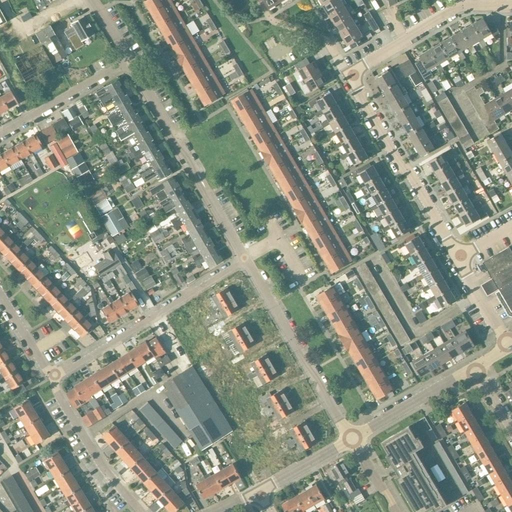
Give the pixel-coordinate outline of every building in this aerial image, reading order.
[(33,0),(38,9),(55,0),(33,0)] [(147,0),(144,2),(151,14),(172,2),(170,0),(147,0)] [(278,0),(263,0),(269,9),(280,3),(278,0)] [(330,0),(322,5),(328,15),(347,4),(344,0),(330,0)] [(151,14),(158,25),(178,13),(172,2),(151,14)] [(328,15),(334,25),(350,16),(344,6),(347,4),(328,15)] [(158,25),(164,37),(185,25),(178,13),(158,25)] [(334,25),(340,35),(356,26),(350,16),(334,25)] [(372,16),(366,19),(374,31),(379,28),(372,16)] [(73,27),(64,32),(68,39),(74,49),(83,44),(81,41),(93,33),(84,17),(71,24),(73,27)] [(483,19),(472,25),(481,40),(479,41),(483,48),(487,46),(483,38),(492,33),(493,36),(499,32),(494,23),(488,26),(483,19)] [(164,37),(171,48),(192,36),(185,25),(164,37)] [(472,25),(462,31),(470,46),(468,47),(473,54),(476,52),(472,45),(479,41),(481,40),(472,25)] [(340,35),(347,46),(348,45),(351,50),(365,42),(362,37),(356,26),(340,35)] [(462,31),(451,38),(459,52),(458,53),(462,60),(466,58),(462,51),(468,47),(470,46),(462,31)] [(171,48),(178,59),(198,47),(192,36),(171,48)] [(451,38),(440,44),(449,58),(447,59),(451,67),(455,64),(451,57),(458,53),(459,52),(451,38)] [(440,44),(429,50),(438,65),(436,66),(440,73),(444,70),(440,63),(447,59),(449,58),(440,44)] [(8,46),(3,50),(6,56),(12,52),(8,46)] [(178,59),(184,71),(205,59),(198,47),(178,59)] [(438,65),(429,50),(419,56),(425,67),(420,69),(427,81),(434,77),(430,70),(436,66),(438,65)] [(184,71),(191,82),(212,70),(205,59),(184,71)] [(399,65),(406,78),(416,72),(409,59),(399,65)] [(43,65),(53,82),(61,78),(51,60),(43,65)] [(299,71),(305,81),(320,72),(314,62),(309,64),(307,60),(297,66),(298,66),(300,70),(299,71)] [(41,65),(33,70),(43,88),(51,84),(41,65)] [(191,82),(198,94),(218,82),(212,70),(191,82)] [(389,103),(405,93),(391,70),(375,79),(389,103)] [(31,71),(24,75),(35,93),(42,89),(31,71)] [(320,72),(305,81),(311,92),(326,83),(320,72)] [(269,77),(258,83),(260,86),(270,80),(269,77)] [(500,83),(497,78),(492,81),(495,86),(500,83)] [(101,101),(123,89),(117,80),(104,87),(103,86),(96,90),(96,92),(101,101)] [(218,82),(198,94),(205,105),(225,93),(218,82)] [(466,92),(468,97),(477,91),(476,90),(475,87),(466,92)] [(292,88),(287,91),(290,96),(295,93),(292,88)] [(420,91),(424,97),(429,94),(425,88),(420,91)] [(101,101),(99,103),(101,107),(104,107),(106,111),(128,98),(123,89),(101,101)] [(231,101),(238,113),(259,101),(252,89),(231,101)] [(10,91),(0,97),(7,109),(17,103),(10,91)] [(477,91),(468,97),(471,101),(480,96),(479,95),(477,91)] [(435,98),(438,102),(447,97),(444,92),(435,98)] [(495,99),(504,114),(511,109),(511,103),(506,92),(495,99)] [(322,110),(323,111),(336,103),(330,93),(316,101),(315,99),(308,103),(310,107),(318,102),(322,110)] [(429,94),(424,97),(427,103),(432,100),(429,94)] [(409,106),(403,95),(389,103),(396,114),(409,106)] [(471,101),(474,106),(483,101),(480,96),(471,101)] [(450,102),(447,97),(438,102),(440,107),(450,102)] [(106,117),(109,122),(121,115),(133,108),(128,98),(106,111),(109,115),(106,117)] [(491,115),(494,120),(504,114),(495,99),(485,105),(485,106),(488,110),(491,115)] [(238,113),(245,124),(265,112),(259,101),(238,113)] [(474,106),(477,111),(485,106),(485,105),(483,101),(474,106)] [(440,107),(443,112),(452,106),(450,102),(440,107)] [(336,103),(323,111),(322,110),(315,114),(317,117),(324,113),(328,120),(329,122),(343,114),(336,103)] [(416,117),(409,106),(396,114),(402,125),(416,117)] [(443,112),(446,116),(455,111),(452,106),(443,112)] [(477,111),(479,116),(488,110),(485,106),(477,111)] [(71,108),(62,113),(67,122),(76,116),(71,108)] [(117,129),(126,125),(139,117),(133,108),(121,115),(109,122),(112,127),(115,125),(117,129)] [(433,113),(437,119),(442,116),(438,110),(433,113)] [(479,116),(482,120),(491,115),(488,110),(479,116)] [(455,111),(446,116),(449,121),(458,115),(455,111)] [(245,124),(251,136),(272,123),(265,112),(245,124)] [(328,120),(321,125),(323,128),(327,135),(334,131),(336,133),(349,125),(343,114),(329,122),(328,120)] [(458,115),(449,121),(451,125),(461,120),(458,115)] [(482,120),(485,125),(494,120),(491,115),(482,120)] [(77,116),(67,122),(72,130),(82,124),(77,116)] [(120,140),(123,139),(122,138),(144,126),(139,117),(126,125),(117,129),(115,131),(120,140)] [(422,128),(416,117),(402,125),(409,136),(422,128)] [(52,124),(58,133),(69,127),(63,118),(52,124)] [(86,124),(91,132),(97,129),(92,120),(86,124)] [(464,125),(461,120),(451,125),(454,130),(464,125)] [(494,120),(485,125),(487,130),(496,124),(494,120)] [(251,136),(258,147),(279,135),(272,123),(251,136)] [(496,124),(487,130),(490,134),(499,129),(496,124)] [(349,125),(336,133),(334,131),(327,135),(329,139),(337,135),(341,142),(342,144),(355,136),(349,125)] [(466,130),(464,125),(454,130),(457,135),(466,130)] [(41,132),(48,142),(58,136),(52,126),(41,132)] [(132,137),(136,143),(149,135),(144,126),(122,138),(123,139),(125,143),(129,142),(127,139),(132,137)] [(428,139),(422,128),(409,136),(415,147),(428,139)] [(97,129),(91,132),(94,138),(100,134),(97,129)] [(469,135),(466,130),(457,135),(460,140),(469,135)] [(449,133),(446,135),(449,141),(454,138),(451,132),(449,133)] [(501,133),(488,141),(494,152),(507,144),(501,133)] [(35,134),(24,140),(31,153),(42,146),(35,134)] [(67,134),(56,140),(61,150),(72,144),(67,134)] [(131,158),(133,157),(155,144),(149,135),(136,143),(128,148),(130,151),(131,152),(128,154),(131,158)] [(258,147),(265,158),(285,146),(279,135),(258,147)] [(472,139),(469,135),(460,140),(462,144),(472,139)] [(355,136),(342,144),(341,142),(333,146),(335,149),(343,145),(347,152),(348,154),(361,146),(355,136)] [(435,150),(428,139),(415,147),(422,157),(435,150)] [(474,143),(472,139),(462,144),(465,149),(471,145),(474,143)] [(24,140),(13,147),(20,159),(31,153),(24,140)] [(72,144),(61,150),(66,158),(77,152),(72,144)] [(143,155),(147,161),(160,153),(155,144),(133,157),(136,162),(139,160),(138,158),(143,155)] [(511,152),(507,144),(494,152),(501,164),(511,156),(511,152)] [(265,158),(271,170),(292,158),(285,146),(265,158)] [(361,146),(348,154),(347,152),(340,157),(342,160),(349,156),(355,165),(368,158),(361,146)] [(13,147),(2,153),(9,166),(20,159),(13,147)] [(107,147),(101,150),(104,155),(110,152),(107,147)] [(55,154),(62,167),(64,166),(67,164),(60,151),(55,154)] [(466,154),(465,154),(469,160),(470,159),(474,157),(474,156),(471,151),(467,153),(466,154)] [(2,153),(0,154),(0,170),(9,166),(2,153)] [(149,166),(138,172),(141,177),(150,172),(166,163),(160,153),(147,161),(149,166)] [(429,161),(435,173),(449,165),(450,166),(457,162),(455,159),(448,163),(443,154),(429,161)] [(44,159),(50,170),(57,166),(51,155),(44,159)] [(72,156),(66,159),(70,167),(76,163),(72,156)] [(511,156),(501,164),(507,175),(511,171),(511,156)] [(271,170),(278,181),(299,169),(292,158),(271,170)] [(126,162),(113,170),(117,176),(130,168),(126,162)] [(150,172),(141,177),(144,182),(155,175),(158,180),(171,172),(166,163),(150,172)] [(79,165),(71,169),(76,177),(84,173),(79,165)] [(364,182),(365,183),(379,176),(372,165),(359,173),(358,171),(351,176),(353,179),(360,175),(364,182)] [(435,173),(442,184),(456,176),(456,177),(464,173),(462,170),(454,174),(450,166),(449,165),(435,173)] [(475,171),(479,178),(485,175),(481,168),(475,171)] [(299,169),(278,181),(285,193),(305,180),(299,169)] [(76,177),(81,187),(93,180),(88,171),(84,173),(76,177)] [(485,175),(479,178),(484,186),(485,186),(492,182),(489,177),(487,178),(485,175)] [(155,194),(157,198),(179,186),(173,176),(149,190),(152,196),(155,194)] [(379,176),(365,183),(364,182),(357,186),(359,190),(366,186),(371,194),(385,187),(379,176)] [(442,184),(448,194),(462,186),(463,188),(470,184),(468,180),(461,185),(456,177),(456,176),(442,184)] [(120,182),(123,188),(129,184),(126,178),(120,182)] [(285,193),(291,204),(312,192),(305,180),(285,193)] [(7,186),(10,192),(16,189),(12,183),(7,186)] [(129,184),(123,188),(126,192),(132,189),(131,188),(129,184)] [(159,203),(162,208),(184,195),(179,186),(157,198),(160,202),(159,203)] [(448,194),(454,205),(468,197),(469,199),(476,195),(474,191),(467,195),(463,188),(462,186),(448,194)] [(370,193),(363,197),(365,200),(369,208),(377,203),(378,205),(391,197),(385,187),(371,194),(370,193)] [(3,190),(6,196),(11,193),(7,188),(3,190)] [(101,188),(88,196),(94,205),(107,197),(101,188)] [(488,192),(492,199),(497,196),(493,189),(488,192)] [(291,204),(298,215),(319,203),(312,192),(291,204)] [(168,216),(176,212),(189,204),(184,195),(162,208),(165,213),(166,213),(168,216)] [(130,200),(134,207),(141,203),(137,196),(130,200)] [(391,197),(378,205),(377,203),(369,208),(371,211),(379,207),(383,214),(384,216),(397,208),(391,197)] [(454,205),(460,216),(474,208),(475,209),(482,205),(480,202),(473,206),(469,199),(468,197),(454,205)] [(3,202),(7,207),(11,204),(6,199),(3,202)] [(105,199),(94,205),(100,216),(111,209),(105,199)] [(319,203),(298,215),(305,227),(325,215),(319,203)] [(171,221),(174,226),(195,213),(189,204),(176,212),(180,218),(175,221),(174,219),(171,221)] [(397,208),(384,216),(383,214),(376,219),(378,222),(385,217),(391,226),(404,219),(397,208)] [(474,208),(460,216),(467,227),(480,219),(481,220),(488,216),(486,213),(479,217),(475,209),(474,208)] [(138,213),(142,220),(148,216),(145,212),(143,209),(138,213)] [(102,217),(108,227),(118,221),(112,211),(102,217)] [(15,216),(20,221),(23,217),(19,212),(15,216)] [(183,224),(187,230),(200,222),(195,213),(174,226),(177,231),(180,229),(178,227),(183,224)] [(305,227),(311,238),(332,226),(325,215),(305,227)] [(23,217),(20,221),(24,225),(28,222),(23,217)] [(404,219),(391,226),(389,225),(382,229),(384,233),(391,228),(397,238),(410,230),(404,219)] [(118,221),(108,227),(113,235),(123,229),(118,221)] [(181,239),(184,244),(206,232),(200,222),(187,230),(191,237),(186,240),(184,237),(181,239)] [(311,238),(318,249),(339,237),(332,226),(311,238)] [(0,239),(10,230),(7,228),(3,232),(0,229),(0,239)] [(34,236),(29,240),(31,242),(35,238),(39,234),(35,229),(31,233),(34,236)] [(149,233),(152,239),(162,233),(161,232),(159,234),(157,229),(149,233)] [(0,239),(0,251),(2,253),(13,243),(7,237),(12,232),(10,230),(0,239)] [(184,244),(190,254),(198,249),(211,241),(206,232),(184,244)] [(162,233),(152,239),(155,244),(164,238),(162,233)] [(35,238),(33,239),(36,242),(38,241),(40,242),(44,239),(39,234),(35,238)] [(122,234),(113,239),(117,246),(126,240),(122,234)] [(404,242),(397,246),(399,250),(406,245),(410,253),(411,255),(425,247),(424,246),(418,236),(405,244),(404,242)] [(339,237),(318,249),(325,261),(339,252),(345,249),(339,237)] [(13,243),(2,253),(10,261),(25,247),(26,247),(31,242),(29,240),(27,238),(20,245),(21,246),(18,248),(13,243)] [(192,258),(195,263),(213,252),(216,250),(211,241),(198,249),(201,255),(196,258),(195,256),(192,258)] [(511,245),(483,262),(482,263),(492,279),(498,290),(511,312),(511,245)] [(47,249),(51,254),(55,251),(50,246),(47,249)] [(10,261),(18,270),(29,259),(23,253),(28,249),(26,247),(25,247),(10,261)] [(410,253),(403,257),(405,259),(405,261),(412,257),(416,263),(418,265),(431,258),(425,247),(411,255),(410,253)] [(159,252),(162,257),(168,253),(165,248),(159,252)] [(97,272),(100,276),(115,267),(120,264),(111,249),(103,254),(106,258),(98,263),(99,265),(95,268),(97,272)] [(339,252),(325,261),(332,273),(352,261),(348,252),(345,249),(339,252)] [(213,252),(195,263),(198,268),(201,266),(200,264),(205,261),(209,267),(222,260),(216,250),(213,252)] [(55,251),(51,254),(55,259),(59,256),(55,251)] [(168,253),(162,257),(165,262),(171,258),(168,253)] [(416,263),(409,267),(411,271),(418,267),(423,274),(424,276),(437,268),(437,267),(431,258),(418,265),(416,263)] [(18,270),(26,278),(37,268),(29,259),(18,270)] [(136,262),(129,266),(133,273),(141,269),(136,262)] [(62,266),(67,271),(71,267),(66,263),(62,266)] [(364,263),(355,268),(358,273),(367,268),(364,263)] [(126,274),(120,264),(115,267),(121,277),(126,274)] [(71,267),(67,271),(71,276),(75,272),(71,267)] [(144,267),(135,273),(141,283),(150,277),(144,267)] [(26,278),(34,286),(45,276),(37,268),(26,278)] [(367,268),(358,273),(361,278),(370,273),(367,268)] [(423,274),(416,278),(418,282),(425,278),(429,285),(430,287),(443,279),(437,268),(424,276),(423,274)] [(65,271),(61,276),(64,280),(69,275),(65,271)] [(112,271),(106,275),(108,280),(114,276),(112,271)] [(179,272),(173,275),(178,284),(184,281),(179,272)] [(370,273),(361,278),(364,283),(373,278),(370,273)] [(34,286),(41,295),(52,284),(45,276),(34,286)] [(141,282),(145,290),(153,285),(149,278),(141,282)] [(373,278),(364,283),(367,288),(376,283),(373,278)] [(83,288),(86,284),(82,279),(78,283),(83,288)] [(429,285),(422,289),(424,292),(431,288),(435,295),(436,297),(449,289),(443,279),(430,287),(429,285)] [(492,279),(481,285),(487,296),(498,290),(492,279)] [(127,293),(120,297),(128,310),(138,304),(135,300),(141,297),(133,285),(131,281),(125,284),(127,287),(125,289),(127,293)] [(376,283),(367,288),(370,293),(379,288),(376,283)] [(41,295),(49,303),(60,293),(52,284),(41,295)] [(86,284),(83,288),(87,293),(91,289),(86,284)] [(333,286),(316,296),(322,306),(339,296),(333,286)] [(208,308),(210,312),(233,298),(227,288),(212,296),(217,305),(214,307),(213,306),(208,308)] [(379,288),(370,293),(372,297),(382,292),(379,288)] [(435,295),(428,299),(430,303),(437,299),(443,308),(456,300),(449,289),(436,297),(435,295)] [(372,297),(375,302),(384,297),(382,292),(372,297)] [(49,303),(57,312),(68,301),(60,293),(49,303)] [(68,301),(57,312),(65,320),(76,310),(71,304),(78,297),(75,295),(68,301)] [(110,296),(107,298),(110,303),(110,304),(118,317),(128,310),(120,297),(113,301),(110,296)] [(322,306),(327,315),(344,305),(339,296),(322,306)] [(375,302),(378,307),(387,302),(384,297),(375,302)] [(233,298),(210,312),(213,315),(216,313),(217,313),(216,310),(219,308),(224,317),(240,309),(233,298)] [(423,311),(428,307),(425,301),(419,305),(423,311)] [(378,307),(381,312),(390,307),(387,302),(378,307)] [(118,317),(110,304),(100,310),(108,323),(118,317)] [(327,315),(333,324),(350,314),(344,305),(327,315)] [(381,312),(384,317),(393,311),(390,307),(381,312)] [(65,320),(73,328),(84,318),(76,309),(65,320)] [(384,317),(387,322),(396,316),(393,311),(384,317)] [(333,324),(338,334),(355,324),(350,314),(333,324)] [(396,316),(387,322),(390,327),(399,321),(396,316)] [(84,318),(73,328),(81,337),(92,326),(84,318)] [(452,320),(447,323),(450,329),(456,326),(452,320)] [(399,321),(390,327),(392,331),(401,326),(399,321)] [(224,343),(226,347),(249,333),(243,323),(228,331),(233,340),(230,342),(229,340),(224,343)] [(450,329),(447,323),(442,326),(445,332),(450,329)] [(338,334),(344,343),(361,333),(355,324),(338,334)] [(392,331),(395,336),(404,331),(401,326),(392,331)] [(466,330),(455,337),(463,352),(474,345),(466,330)] [(395,336),(398,341),(407,336),(404,331),(395,336)] [(431,332),(426,335),(429,341),(434,339),(431,332)] [(249,333),(226,347),(228,350),(231,348),(235,355),(240,352),(241,353),(256,344),(249,333)] [(361,333),(344,343),(349,352),(366,342),(361,333)] [(429,341),(426,335),(421,338),(424,344),(429,341)] [(407,336),(398,341),(401,346),(410,340),(407,336)] [(455,337),(444,343),(453,358),(463,352),(455,337)] [(161,367),(170,361),(166,355),(160,359),(159,357),(166,353),(157,338),(147,344),(146,342),(137,347),(146,362),(154,356),(161,367)] [(366,342),(349,352),(354,362),(372,352),(366,342)] [(444,343),(434,349),(442,364),(453,358),(444,343)] [(402,349),(405,355),(408,353),(408,354),(413,351),(410,345),(404,348),(402,349)] [(137,367),(146,362),(137,347),(128,353),(137,367)] [(0,350),(0,365),(9,360),(3,349),(0,350)] [(434,349),(423,355),(432,370),(442,364),(434,349)] [(372,352),(354,362),(360,371),(377,361),(372,352)] [(128,353),(119,358),(128,373),(137,367),(128,353)] [(249,373),(247,374),(249,379),(273,365),(266,354),(251,363),(256,371),(252,374),(251,372),(249,373)] [(432,370),(423,355),(412,361),(421,376),(432,370)] [(110,364),(119,378),(128,373),(119,358),(110,364)] [(0,365),(0,371),(4,378),(16,371),(9,360),(0,365)] [(377,361),(360,371),(365,380),(383,370),(377,361)] [(110,384),(119,378),(110,364),(102,369),(110,384)] [(249,379),(244,382),(246,385),(248,384),(254,381),(258,387),(263,384),(279,375),(273,365),(249,379)] [(168,390),(165,391),(178,412),(194,403),(209,393),(192,366),(164,383),(168,390)] [(110,384),(102,369),(93,375),(101,389),(110,384)] [(383,370),(365,380),(371,390),(388,379),(383,370)] [(16,371),(4,378),(11,389),(23,382),(16,371)] [(149,379),(153,386),(158,383),(151,371),(147,373),(150,378),(149,379)] [(93,395),(101,389),(93,375),(84,380),(93,395)] [(388,379),(371,390),(377,399),(394,389),(388,379)] [(76,388),(67,394),(76,409),(85,403),(89,401),(91,399),(93,398),(91,395),(93,395),(84,380),(74,386),(76,388)] [(22,384),(14,389),(17,395),(25,390),(22,384)] [(141,384),(137,387),(141,394),(146,391),(141,384)] [(137,387),(132,389),(137,396),(141,394),(137,387)] [(261,415),(262,416),(288,400),(282,389),(271,396),(269,392),(259,398),(262,404),(268,400),(272,407),(268,409),(267,407),(260,412),(258,409),(255,411),(258,417),(261,415)] [(118,396),(117,393),(111,397),(114,402),(110,405),(113,410),(123,404),(118,396)] [(123,393),(118,396),(123,404),(128,401),(123,393)] [(222,438),(233,431),(223,415),(209,393),(194,403),(178,412),(198,444),(193,447),(197,453),(205,448),(222,438)] [(12,408),(18,417),(32,408),(26,399),(12,408)] [(288,400),(262,416),(264,419),(272,415),(270,413),(274,411),(279,420),(294,411),(288,400)] [(140,409),(143,413),(151,406),(147,402),(140,409)] [(452,410),(458,421),(472,413),(466,402),(452,410)] [(143,413),(147,416),(154,410),(151,406),(143,413)] [(97,409),(93,411),(99,420),(106,416),(105,415),(103,412),(100,407),(97,409)] [(18,417),(24,426),(38,417),(32,408),(18,417)] [(147,416),(150,420),(158,414),(154,410),(147,416)] [(99,420),(93,411),(82,418),(87,427),(99,420)] [(131,416),(135,421),(139,418),(135,413),(131,416)] [(458,421),(464,432),(478,424),(472,413),(458,421)] [(150,420),(153,424),(161,417),(158,414),(150,420)] [(24,426),(29,435),(43,426),(38,417),(24,426)] [(164,421),(161,417),(153,424),(157,428),(164,421)] [(139,418),(135,421),(140,426),(143,423),(139,418)] [(157,428),(159,431),(167,424),(165,421),(164,421),(157,428)] [(285,441),(288,445),(311,431),(305,421),(290,430),(295,438),(291,440),(290,438),(285,441)] [(159,431),(163,435),(171,428),(167,424),(159,431)] [(464,432),(471,442),(484,434),(478,424),(464,432)] [(102,436),(109,444),(122,433),(115,425),(102,436)] [(43,426),(29,435),(35,444),(49,436),(43,426)] [(144,432),(148,437),(152,433),(148,428),(144,432)] [(163,435),(167,439),(175,432),(171,428),(163,435)] [(390,444),(385,447),(388,453),(386,455),(392,465),(398,475),(394,477),(398,483),(402,481),(406,488),(402,490),(405,496),(410,493),(414,501),(410,503),(414,511),(418,508),(420,511),(426,511),(433,509),(434,511),(447,504),(441,495),(438,497),(436,495),(437,495),(434,489),(433,489),(429,482),(430,482),(426,476),(425,476),(421,469),(422,469),(413,453),(416,451),(424,446),(418,436),(415,438),(412,431),(406,434),(403,429),(387,439),(390,444)] [(426,432),(431,442),(437,438),(431,429),(426,432)] [(444,431),(443,430),(438,433),(442,439),(447,436),(444,431)] [(311,431),(288,445),(290,449),(294,446),(293,444),(297,442),(302,451),(317,442),(311,431)] [(179,437),(175,432),(167,439),(171,444),(179,437)] [(109,444),(116,452),(129,441),(122,433),(109,444)] [(471,442),(477,453),(490,445),(484,434),(471,442)] [(171,444),(175,448),(183,441),(179,437),(171,444)] [(116,452),(123,460),(136,449),(129,441),(116,452)] [(433,445),(463,495),(468,492),(439,442),(433,445)] [(158,447),(163,452),(167,449),(162,443),(158,447)] [(490,445),(477,453),(480,459),(477,461),(479,465),(480,465),(483,463),(496,455),(490,445)] [(123,460),(130,467),(143,457),(136,449),(123,460)] [(455,451),(451,454),(454,460),(459,457),(455,451)] [(43,461),(49,470),(62,461),(57,452),(43,461)] [(19,455),(14,458),(17,464),(22,461),(19,455)] [(483,463),(489,474),(503,466),(496,455),(483,463)] [(130,467),(137,475),(150,464),(143,457),(130,467)] [(178,460),(171,467),(172,469),(174,470),(174,471),(175,470),(180,465),(181,463),(178,460)] [(49,470),(54,478),(68,470),(62,461),(49,470)] [(326,471),(330,479),(335,476),(338,481),(344,478),(349,475),(342,461),(326,471)] [(150,464),(137,475),(145,483),(157,472),(153,469),(156,466),(152,462),(150,464)] [(233,464),(224,469),(232,483),(241,478),(233,464)] [(489,474),(495,484),(509,476),(503,466),(489,474)] [(24,474),(28,481),(40,474),(35,467),(24,474)] [(224,469),(215,474),(223,488),(232,483),(224,469)] [(54,478),(60,487),(73,479),(68,470),(54,478)] [(145,483),(152,491),(164,480),(157,472),(145,483)] [(468,472),(463,475),(467,481),(471,478),(468,472)] [(209,473),(204,476),(206,479),(213,494),(223,488),(215,474),(211,476),(209,473)] [(19,489),(11,476),(0,482),(0,483),(7,496),(19,489)] [(200,483),(196,485),(204,499),(213,494),(206,479),(204,476),(198,479),(200,483)] [(495,484),(501,495),(511,488),(511,481),(509,476),(495,484)] [(344,478),(338,481),(343,489),(342,490),(343,490),(343,491),(344,491),(350,500),(352,498),(356,504),(365,499),(358,489),(356,490),(350,480),(346,482),(344,478)] [(487,483),(484,478),(477,482),(480,487),(487,483)] [(60,487),(65,496),(79,488),(73,479),(60,487)] [(152,491),(159,499),(171,488),(164,480),(152,491)] [(35,491),(38,496),(48,489),(45,485),(35,491)] [(316,485),(306,491),(314,505),(324,499),(316,485)] [(67,500),(64,502),(67,507),(70,505),(71,505),(83,498),(84,497),(79,488),(65,496),(67,500)] [(159,499),(166,507),(178,496),(171,488),(159,499)] [(511,488),(501,495),(508,505),(511,502),(511,488)] [(22,495),(19,489),(7,496),(11,502),(22,495)] [(306,491),(295,497),(303,511),(314,505),(306,491)] [(480,493),(475,496),(479,502),(484,499),(480,493)] [(26,501),(22,495),(11,502),(14,508),(26,501)] [(178,496),(166,507),(167,508),(170,511),(175,511),(185,504),(178,496)] [(71,505),(74,511),(79,511),(90,506),(84,497),(71,505)] [(295,497),(281,505),(285,511),(300,511),(303,511),(295,497)] [(22,511),(30,508),(26,501),(14,508),(16,511),(22,511)] [(322,506),(325,511),(331,511),(332,511),(328,504),(328,503),(322,506)]
